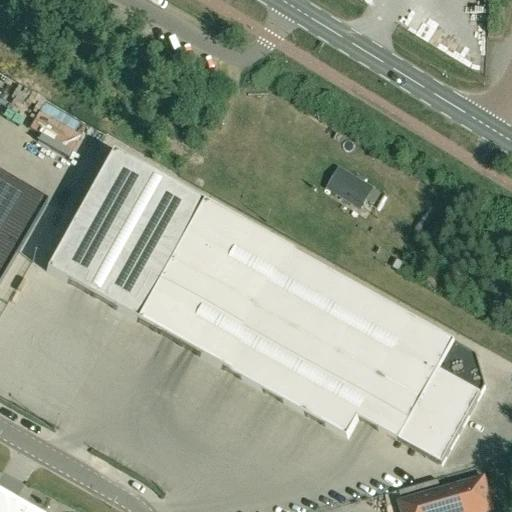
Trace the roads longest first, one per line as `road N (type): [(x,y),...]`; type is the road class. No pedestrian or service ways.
road 1 (secondary): [(495,133),(279,0)]
road 2 (unclassified): [(141,511),(119,491),(0,427)]
